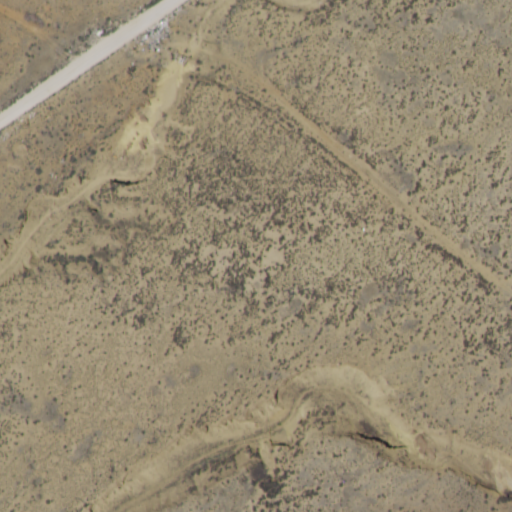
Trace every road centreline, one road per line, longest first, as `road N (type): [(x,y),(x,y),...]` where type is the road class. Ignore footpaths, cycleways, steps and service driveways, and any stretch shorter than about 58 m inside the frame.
road 1 (track): [(511,316),(213,55),(110,45)]
road 2 (residential): [(0,119),(170,0)]
